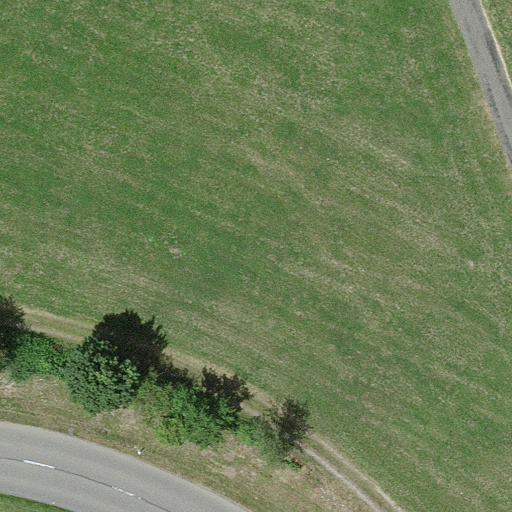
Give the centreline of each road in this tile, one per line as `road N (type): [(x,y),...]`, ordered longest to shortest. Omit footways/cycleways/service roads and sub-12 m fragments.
road 1 (track): [(375,511),(301,445),(197,382),(101,339),(0,308)]
road 2 (tertiary): [(0,458),(171,511)]
road 3 (track): [(511,140),(460,0)]
